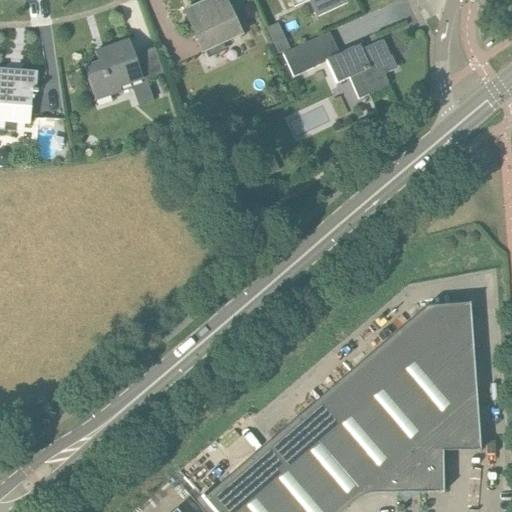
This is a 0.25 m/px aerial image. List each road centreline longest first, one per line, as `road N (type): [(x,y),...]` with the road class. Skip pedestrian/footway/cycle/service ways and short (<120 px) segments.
road 1 (tertiary): [(4,511),(447,133)]
road 2 (residential): [(455,0),(442,56),(447,133)]
